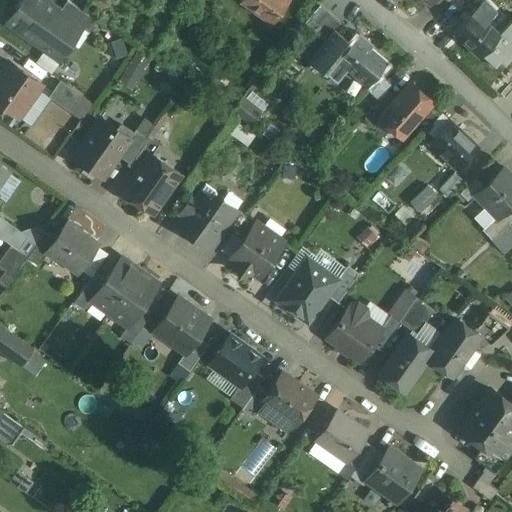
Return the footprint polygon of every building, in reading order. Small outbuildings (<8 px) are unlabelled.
[(60,9),(47,0),(22,0),(7,22),(59,59),(82,27),(83,25),(60,9)] [(97,20),(68,0),(66,0),(60,9),(83,25),(82,27),(88,31),(97,20)] [(289,0),(240,0),(272,24),(289,0)] [(496,12),(484,0),(478,8),(484,13),(481,17),(487,23),(496,12)] [(340,22),(319,5),(305,22),(326,40),(334,29),(340,22)] [(477,7),(453,33),(480,57),(500,35),(487,23),(481,17),(484,13),(478,8),(477,7)] [(326,40),(310,59),(337,82),(348,69),(337,60),(351,43),(334,29),(326,40)] [(373,44),(360,33),(359,33),(356,36),(370,47),(373,44)] [(370,47),(356,36),(351,43),(337,60),(348,69),(367,85),(387,61),(370,47)] [(135,49),(122,80),(138,86),(151,55),(135,49)] [(10,61),(0,74),(0,102),(19,116),(42,84),(10,61)] [(80,95),(60,80),(49,95),(69,110),(80,95)] [(396,98),(380,116),(380,117),(401,135),(432,101),(410,82),(396,98)] [(387,90),(363,117),(373,126),(380,117),(380,116),(396,98),(387,90)] [(251,123),(260,110),(242,95),(232,108),(251,123)] [(478,146),(449,119),(428,141),(457,168),(478,146)] [(112,129),(100,120),(74,156),(102,176),(118,154),(129,137),(116,128),(112,129)] [(249,142),(255,131),(236,120),(230,131),(249,142)] [(137,126),(129,137),(118,154),(128,162),(147,135),(148,134),(137,126)] [(160,143),(148,134),(147,135),(148,135),(129,162),(128,162),(127,164),(137,171),(150,153),(152,155),(160,143)] [(137,171),(123,191),(153,212),(176,179),(163,170),(161,161),(152,155),(150,153),(137,171)] [(511,175),(504,166),(489,180),(489,181),(476,194),(496,215),(498,217),(511,203),(511,175)] [(454,171),(438,188),(447,196),(463,179),(454,171)] [(427,184),(410,201),(412,203),(420,211),(437,195),(427,184)] [(195,203),(179,226),(208,247),(232,213),(221,205),(222,201),(221,200),(216,196),(210,199),(199,192),(193,202),(195,203)] [(231,192),(226,193),(221,200),(222,201),(221,205),(232,213),(240,202),(239,198),(231,192)] [(496,215),(476,194),(464,205),(484,227),(496,215)] [(412,203),(403,212),(410,220),(420,211),(412,203)] [(484,227),(482,229),(492,239),(509,223),(511,219),(511,203),(498,217),(496,215),(484,227)] [(28,236),(0,216),(0,236),(18,250),(28,236)] [(55,238),(46,251),(48,252),(57,259),(60,258),(77,271),(98,242),(81,230),(80,226),(76,223),(72,224),(68,221),(55,238)] [(255,221),(231,256),(238,260),(240,273),(253,271),(259,275),(283,241),(255,221)] [(511,225),(509,223),(492,239),(504,252),(511,244),(511,225)] [(45,231),(28,257),(39,265),(48,252),(46,251),(55,238),(45,231)] [(105,279),(91,299),(110,312),(140,270),(121,256),(105,279)] [(307,257),(277,299),(308,321),(327,295),(338,279),(337,278),(307,257)] [(347,264),(337,278),(338,279),(327,295),(338,302),(358,273),(347,264)] [(140,270),(110,312),(128,325),(142,305),(158,283),(140,270)] [(95,272),(74,302),(84,309),(91,299),(105,279),(95,272)] [(178,297),(154,330),(155,331),(156,330),(185,350),(184,352),(185,352),(197,336),(209,319),(178,297)] [(416,297),(399,320),(401,321),(401,322),(417,333),(434,309),(416,297)] [(142,305),(128,325),(121,335),(131,342),(131,341),(152,312),(142,305)] [(357,305),(349,306),(328,336),(360,358),(371,344),(381,329),(381,328),(365,317),(363,309),(357,305)] [(488,310),(473,330),(480,335),(479,336),(489,343),(489,344),(490,344),(510,326),(488,310)] [(391,314),(381,328),(381,329),(371,344),(381,351),(401,322),(401,321),(399,320),(391,314)] [(432,350),(430,354),(441,361),(442,367),(448,371),(454,371),(479,336),(480,335),(473,330),(455,317),(432,350)] [(6,329),(5,329),(0,335),(0,350),(21,365),(33,349),(6,329)] [(408,333),(383,368),(384,375),(390,379),(395,378),(407,386),(430,354),(432,350),(408,333)] [(261,356),(230,334),(209,363),(240,384),(240,385),(252,369),(261,356)] [(197,336),(185,352),(178,362),(189,370),(208,344),(197,336)] [(252,369),(240,385),(240,384),(230,397),(243,406),(258,384),(263,377),(252,369)] [(315,394),(282,371),(268,391),(262,400),(262,401),(294,423),(315,394)] [(243,406),(241,408),(252,416),(262,401),(262,400),(268,391),(258,384),(243,406)] [(511,403),(490,388),(460,428),(482,444),(494,452),(511,427),(511,403)] [(367,431),(337,410),(316,439),(346,461),(362,439),(367,431)] [(124,441),(137,447),(144,433),(132,427),(124,441)] [(255,469),(276,446),(265,436),(244,459),(255,469)] [(362,439),(346,461),(356,467),(371,445),(362,439)] [(494,452),(482,444),(473,457),(494,472),(504,459),(494,452)] [(356,467),(350,476),(363,485),(367,480),(383,455),(384,454),(371,445),(356,467)] [(420,468),(389,446),(384,454),(383,455),(367,480),(396,501),(420,468)] [(497,490),(479,477),(472,487),(490,500),(497,490)] [(426,478),(413,497),(423,504),(434,488),(436,485),(426,478)] [(461,511),(463,509),(434,488),(423,504),(417,511),(461,511)]
